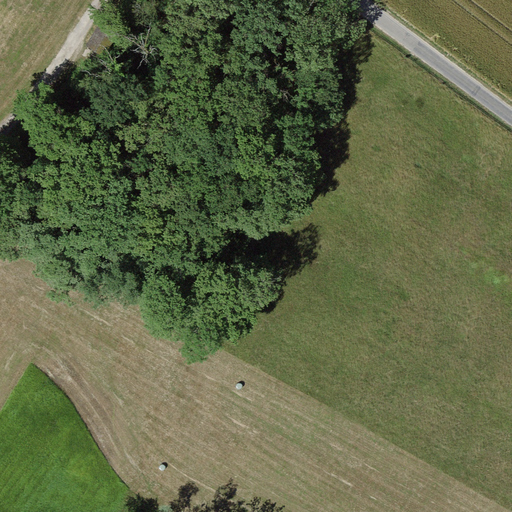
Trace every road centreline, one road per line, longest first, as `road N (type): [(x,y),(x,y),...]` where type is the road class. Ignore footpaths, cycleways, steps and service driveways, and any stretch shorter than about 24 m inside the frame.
road 1 (unclassified): [(511,115),(351,0)]
road 2 (track): [(0,132),(104,0)]
